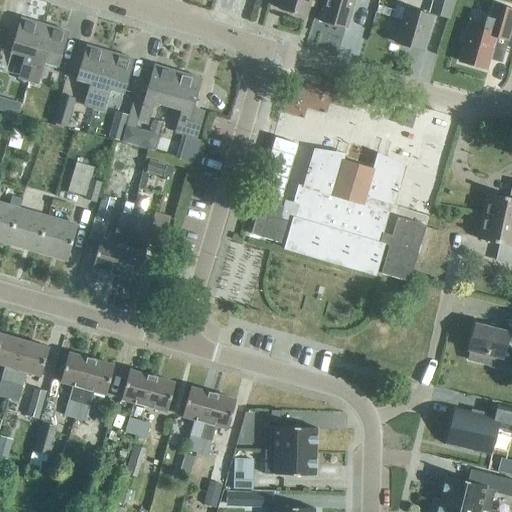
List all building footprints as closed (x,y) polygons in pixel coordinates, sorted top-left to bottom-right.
[(305,18),(309,0),(282,0),(280,10),(305,18)] [(357,0),(366,2),(366,0),(326,0),(320,22),(345,29),(353,0),(357,0)] [(508,39),(511,26),(511,10),(503,8),(498,22),(487,19),(483,31),(466,27),(461,43),(464,44),(459,62),(485,70),(495,35),(508,39)] [(421,51),(431,17),(405,9),(395,44),(421,51)] [(28,82),(44,26),(21,19),(11,54),(25,58),(18,80),(28,82)] [(44,26),(28,82),(38,85),(45,64),(58,68),(68,33),(44,26)] [(94,109),(110,53),(86,46),(77,81),(91,85),(84,107),(94,109)] [(110,53),(94,109),(104,112),(111,91),(124,95),(134,60),(110,53)] [(168,107),(178,73),(154,66),(138,122),(149,125),(155,104),(168,107)] [(178,73),(168,107),(182,111),(176,133),(198,139),(205,113),(194,109),(202,80),(178,73)] [(55,113),(61,90),(48,86),(41,109),(55,113)] [(361,93),(358,104),(389,114),(393,102),(361,93)] [(68,128),(76,100),(62,96),(54,124),(68,128)] [(20,104),(0,98),(0,111),(17,117),(20,104)] [(121,141),(128,116),(115,113),(108,138),(121,141)] [(158,135),(162,123),(153,121),(149,132),(158,135)] [(152,152),(157,135),(126,127),(122,143),(152,152)] [(280,202),(297,146),(274,139),(257,195),(280,202)] [(262,199),(252,233),(286,243),(284,250),(374,276),(382,249),(387,251),(380,274),(409,283),(425,226),(397,218),(391,237),(382,234),(390,205),(394,206),(406,166),(385,157),(384,160),(375,157),(372,169),(343,161),(344,158),(335,156),(336,153),(313,149),(302,188),(298,186),(294,201),(284,198),(282,205),(262,199)] [(71,189),(90,194),(98,166),(80,160),(71,189)] [(151,169),(169,174),(171,165),(153,160),(151,169)] [(482,217),(511,223),(511,199),(487,194),(482,217)] [(109,224),(115,200),(101,196),(95,220),(109,224)] [(123,202),(116,227),(128,231),(134,210),(135,206),(123,202)] [(0,243),(9,246),(20,210),(0,204),(0,243)] [(39,255),(49,218),(20,210),(9,246),(39,255)] [(134,210),(128,231),(138,234),(144,213),(134,210)] [(511,223),(482,217),(477,240),(505,246),(501,263),(511,265),(511,223)] [(49,218),(39,255),(68,263),(78,227),(49,218)] [(123,247),(128,231),(116,227),(111,244),(101,241),(92,269),(114,276),(123,247)] [(123,247),(114,276),(137,283),(145,254),(133,250),(138,234),(128,231),(123,247)] [(511,350),(511,336),(508,335),(509,333),(475,325),(468,351),(469,352),(467,362),(498,369),(501,359),(502,360),(505,348),(511,350)] [(0,394),(8,397),(25,341),(1,334),(0,337),(0,364),(6,367),(0,387),(0,394)] [(25,341),(8,397),(19,401),(27,373),(41,377),(49,349),(25,341)] [(75,420),(78,409),(91,361),(69,355),(61,383),(72,386),(63,416),(75,420)] [(106,396),(114,367),(91,361),(78,409),(75,420),(85,423),(90,407),(89,407),(93,392),(106,396)] [(145,407),(152,378),(130,372),(122,401),(145,407)] [(152,378),(145,407),(167,413),(175,384),(152,378)] [(41,413),(47,393),(33,389),(25,417),(39,421),(41,413)] [(205,424),(213,395),(190,389),(182,417),(194,421),(185,451),(196,454),(205,424)] [(47,393),(41,413),(54,416),(60,396),(47,393)] [(205,424),(196,454),(207,457),(216,427),(227,430),(236,401),(213,395),(205,424)] [(511,432),(511,408),(497,404),(494,417),(454,407),(447,435),(446,439),(492,450),(493,445),(494,441),(492,440),(495,428),(511,432)] [(271,410),(270,422),(280,422),(280,410),(271,410)] [(136,436),(140,421),(128,418),(124,433),(136,436)] [(140,421),(136,436),(134,443),(144,446),(150,424),(140,421)] [(49,456),(57,428),(41,424),(34,452),(49,456)] [(273,428),(273,451),(314,452),(314,428),(273,428)] [(179,450),(183,434),(170,430),(166,447),(179,450)] [(314,452),(273,451),(272,475),(313,475),(314,452)] [(498,474),(511,477),(511,463),(501,461),(498,474)] [(233,473),(233,489),(253,489),(253,473),(233,473)] [(441,502),(482,511),(487,488),(447,479),(441,502)] [(226,507),(250,508),(251,494),(227,493),(226,507)] [(438,511),(481,511),(482,511),(441,502),(438,511)]
